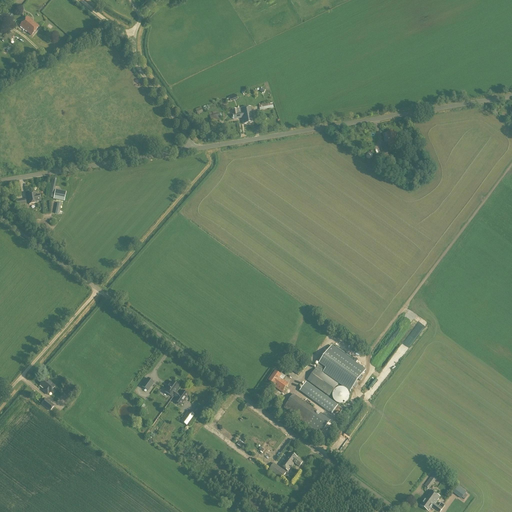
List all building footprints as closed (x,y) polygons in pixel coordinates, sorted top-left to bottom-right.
[(32,36),(39,27),(27,17),(20,26),(32,36)] [(253,123),(250,107),(241,109),(242,113),(237,114),(237,110),(232,110),(234,119),(242,117),(244,125),(253,123)] [(211,122),(221,119),(221,118),(222,118),(221,113),(209,116),(211,122)] [(398,144),(396,131),(386,134),(384,134),(384,138),(387,138),(388,147),(398,144)] [(378,161),(389,157),(387,151),(376,155),(378,161)] [(390,167),(395,160),(392,158),(387,164),(390,167)] [(66,192),(55,190),(53,199),(64,202),(66,192)] [(35,195),(34,193),(27,195),(29,205),(36,203),(36,202),(41,201),(40,194),(35,195)] [(332,346),(307,381),(329,396),(338,384),(323,373),(350,392),(366,370),(332,346)] [(298,375),(302,370),(293,364),(289,369),(298,375)] [(281,376),(276,372),(269,382),(275,386),(274,387),(283,393),(284,393),(285,393),(283,392),(289,384),(283,380),(285,377),(282,374),(281,376)] [(148,391),(154,383),(147,378),(141,387),(148,391)] [(50,393),(55,387),(45,379),(40,385),(45,389),(43,391),(48,395),(49,393),(50,393)] [(179,394),(176,392),(179,387),(172,382),(165,392),(172,397),(173,396),(176,398),(174,401),(180,405),(188,395),(181,391),(179,394)] [(332,414),(338,406),(306,382),(300,391),(332,414)] [(340,404),(342,404),(343,404),(345,403),(346,402),(347,401),(348,400),(348,399),(349,398),(349,396),(349,395),(349,393),(348,392),(348,391),(347,390),(346,389),(344,388),(343,388),(342,387),(340,387),(339,387),(337,388),(336,389),(335,389),(334,390),(333,392),(333,393),(332,394),(332,396),(332,397),(333,398),(333,400),(334,401),(335,402),(336,403),(338,403),(339,404),(340,404)] [(72,398),(76,393),(70,388),(65,393),(72,398)] [(279,405),(284,398),(272,389),(267,396),(279,405)] [(294,394),(284,408),(286,410),(296,396),(294,394)] [(50,412),(54,406),(45,399),(41,404),(50,412)] [(312,407),(302,421),(310,427),(318,416),(316,414),(318,411),(312,407)] [(186,425),(194,415),(188,411),(181,421),(186,425)] [(291,454),(290,453),(287,456),(288,457),(287,459),(287,458),(281,466),(288,471),(294,463),(299,467),(303,462),(297,458),(298,458),(291,453),(291,454)] [(281,479),(286,472),(274,463),(269,470),(281,479)] [(429,489),(438,477),(433,473),(424,486),(429,489)] [(431,497),(424,508),(428,511),(432,507),(439,511),(440,511),(445,506),(442,504),(439,507),(435,504),(440,497),(431,490),(427,495),(431,497)] [(420,506),(424,508),(431,497),(427,495),(424,499),(425,500),(420,506)]
